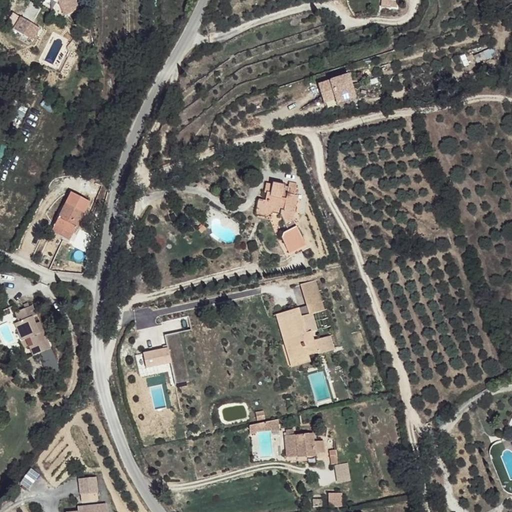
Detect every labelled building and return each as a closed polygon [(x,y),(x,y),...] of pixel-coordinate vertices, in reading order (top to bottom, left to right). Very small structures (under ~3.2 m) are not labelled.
[(58,0),(61,14),(70,12),(65,0),(58,0)] [(65,0),(70,12),(76,11),(73,0),(65,0)] [(385,0),(385,7),(396,8),(396,0),(398,0),(400,1),(400,0),(385,0)] [(19,19),(11,31),(29,42),(36,29),(19,19)] [(348,79),(318,88),(322,100),(334,96),(335,101),(337,106),(355,100),(348,79)] [(334,96),(322,100),(323,105),(335,101),(334,96)] [(287,187),(284,186),(284,185),(275,183),(275,185),(264,184),(263,193),(265,193),(264,201),(261,201),(260,212),(269,213),(279,215),(283,224),(293,221),(295,220),(293,216),(297,193),(294,193),(295,183),(288,181),(287,187)] [(257,200),(255,216),(265,217),(269,213),(260,212),(261,201),(257,200)] [(63,206),(51,228),(67,237),(78,213),(63,206)] [(80,215),(78,213),(67,237),(68,237),(80,215)] [(286,231),(281,234),(303,243),(293,221),(283,224),(286,231)] [(51,228),(49,232),(65,241),(67,237),(51,228)] [(281,241),(287,254),(305,246),(303,243),(281,234),(280,238),(281,241)] [(277,242),(284,255),(287,254),(281,241),(277,242)] [(305,246),(287,254),(289,258),(307,250),(305,246)] [(27,307),(13,313),(17,322),(13,324),(20,341),(24,340),(26,347),(22,349),(26,358),(44,352),(37,334),(32,336),(28,326),(26,319),(31,317),(27,307)] [(280,320),(295,363),(305,360),(318,355),(315,342),(312,334),(307,336),(302,319),(299,313),(280,320)] [(302,319),(307,336),(312,334),(318,332),(312,316),(302,319)] [(272,323),(289,370),(307,365),(305,360),(295,363),(280,320),(272,323)] [(33,323),(28,326),(32,336),(37,334),(33,323)] [(315,342),(318,355),(338,349),(334,336),(315,342)] [(168,348),(142,352),(145,369),(171,365),(168,348)] [(274,422),(244,428),(246,439),(254,438),(267,435),(276,433),(274,422)] [(284,437),(287,459),(315,458),(315,455),(325,454),(324,443),(314,443),(313,434),(294,436),(294,433),(285,434),(286,437),(284,437)] [(334,481),(350,480),(348,463),(336,464),(335,451),(331,451),(334,481)] [(81,504),(100,501),(95,477),(77,480),(81,504)] [(330,496),(332,509),(345,507),(343,493),(330,496)]
